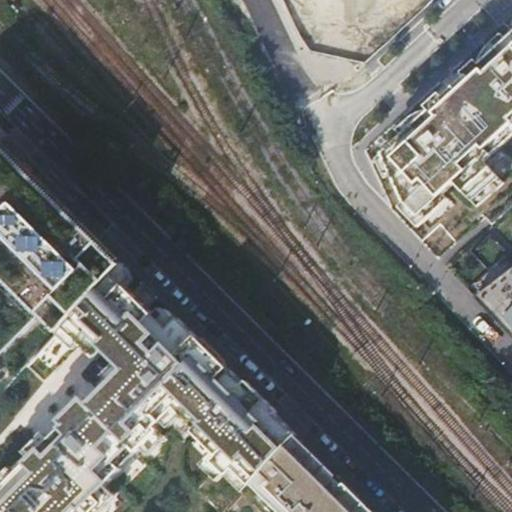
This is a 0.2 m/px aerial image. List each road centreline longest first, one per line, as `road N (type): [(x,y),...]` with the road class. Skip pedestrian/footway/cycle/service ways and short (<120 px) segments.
road 1 (residential): [(0,93),(412,511)]
road 2 (residential): [(511,356),(375,215),(327,116),(468,0)]
road 3 (unknown): [(256,0),(327,116)]
